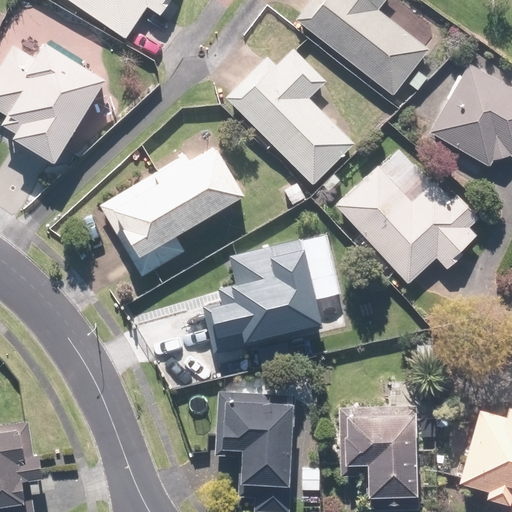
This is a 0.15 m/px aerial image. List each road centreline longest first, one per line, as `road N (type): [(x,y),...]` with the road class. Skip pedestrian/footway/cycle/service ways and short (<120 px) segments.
road 1 (residential): [(149,511),(94,379),(0,276)]
road 2 (unknown): [(200,58),(176,90),(0,245)]
